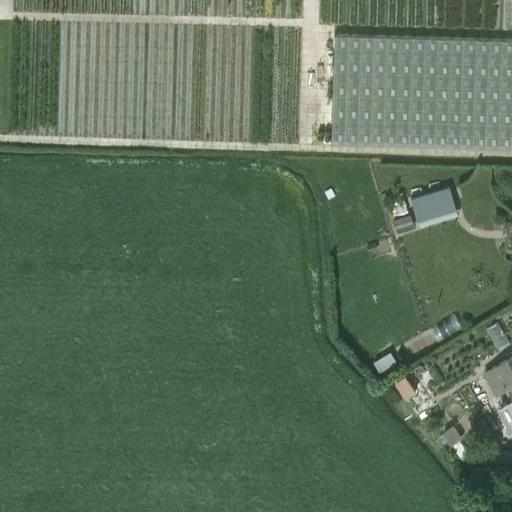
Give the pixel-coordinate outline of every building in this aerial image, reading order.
[(511,38),(335,34),(332,143),(511,147),(511,38)] [(449,185),(411,197),(420,226),(434,222),(431,214),(456,207),(449,185)] [(410,212),(393,218),(396,227),(413,221),(410,212)] [(432,325),(437,337),(461,326),(456,314),(432,325)] [(373,364),(378,374),(394,365),(388,355),(373,364)] [(511,359),(497,369),(506,383),(505,384),(511,395),(511,359)] [(463,438),(453,424),(441,432),(451,446),(453,445),(460,440),(463,438)]
